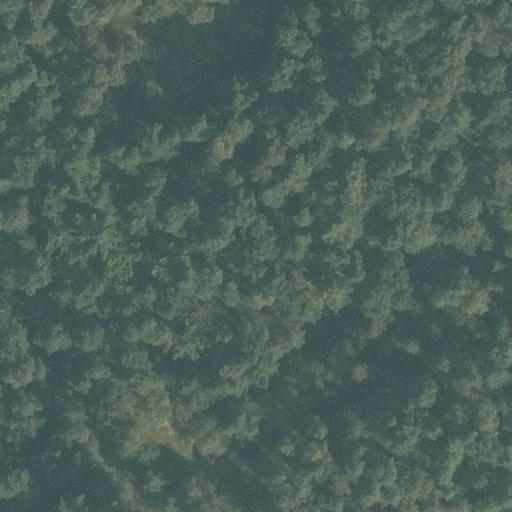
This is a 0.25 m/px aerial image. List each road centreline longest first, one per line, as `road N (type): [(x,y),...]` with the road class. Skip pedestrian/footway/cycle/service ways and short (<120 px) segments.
road 1 (track): [(6,511),(511,203)]
road 2 (track): [(238,511),(158,419),(0,158)]
